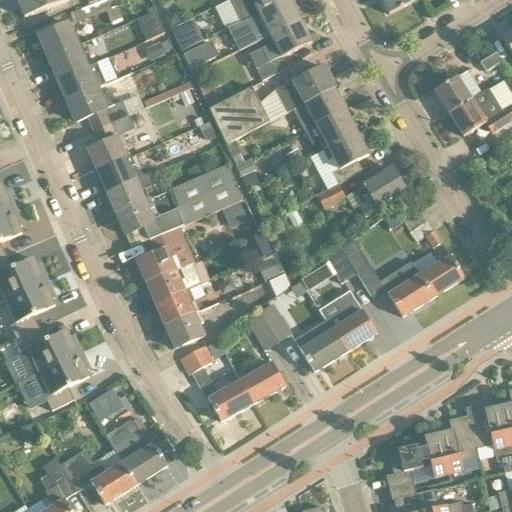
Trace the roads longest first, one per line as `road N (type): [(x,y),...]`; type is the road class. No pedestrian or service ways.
road 1 (residential): [(0,47),(104,300),(226,494)]
road 2 (residential): [(511,290),(380,73)]
road 3 (tertiary): [(327,430),(511,314)]
road 4 (residential): [(496,0),(380,73)]
